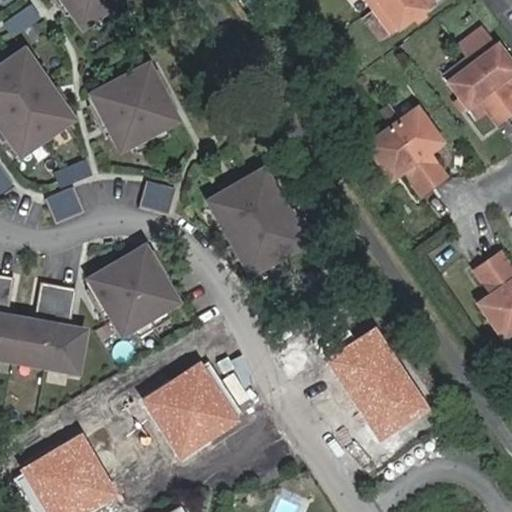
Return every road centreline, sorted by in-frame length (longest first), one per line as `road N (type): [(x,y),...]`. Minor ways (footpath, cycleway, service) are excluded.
road 1 (residential): [(351,511),(264,378),(211,265),(170,230),(136,217),(61,236),(25,238),(0,227)]
road 2 (unknown): [(43,440),(240,327)]
